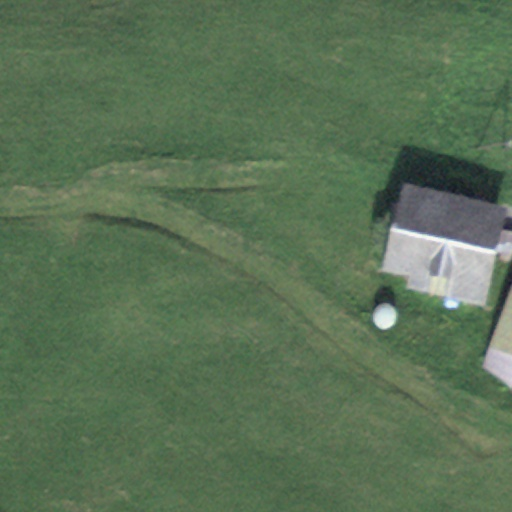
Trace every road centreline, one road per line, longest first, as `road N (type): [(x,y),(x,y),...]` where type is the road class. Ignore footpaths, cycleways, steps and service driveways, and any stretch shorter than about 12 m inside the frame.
road 1 (track): [(0,201),(120,204),(165,219),(250,260),(467,419),(511,433)]
road 2 (track): [(511,209),(490,196),(377,177),(283,173),(112,179),(48,201)]
